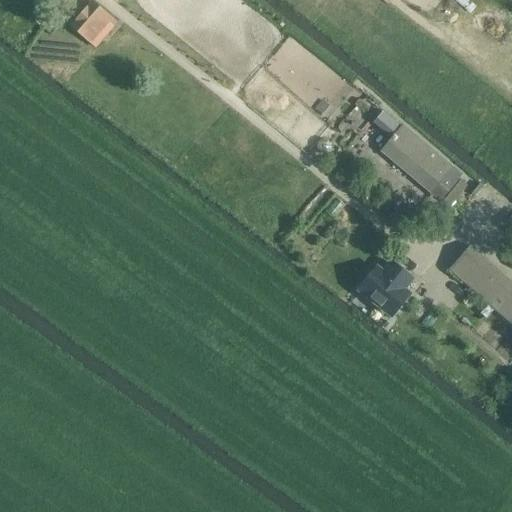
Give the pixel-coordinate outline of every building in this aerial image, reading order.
[(111,19),(93,3),(72,27),(90,43),(111,19)] [(393,134),(400,121),(383,110),(375,123),(393,134)] [(452,169),(403,127),(395,137),(394,136),(391,139),(393,140),(383,152),(431,193),(452,169)] [(447,207),(465,185),(459,180),(441,202),(447,207)] [(511,213),(501,228),(511,237),(511,213)] [(511,283),(471,248),(450,271),(511,325),(511,283)] [(383,276),(376,270),(372,275),(369,274),(363,282),(364,285),(360,290),(393,316),(409,296),(402,291),(411,279),(392,264),(383,276)]
